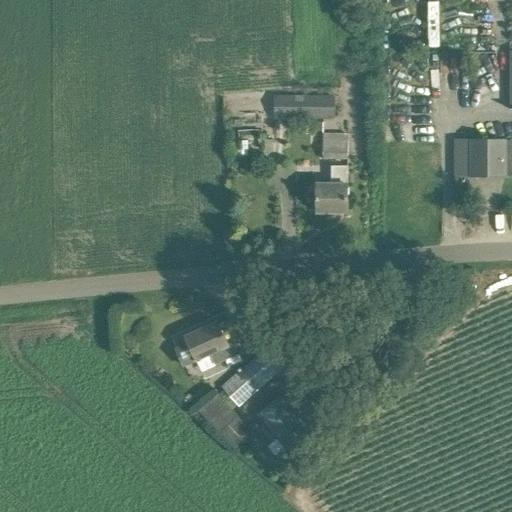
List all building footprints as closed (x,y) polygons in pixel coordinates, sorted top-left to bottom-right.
[(274,90),(274,117),(335,117),(335,94),(304,94),(304,90),(274,90)] [(323,158),(348,158),(349,132),(324,132),(323,158)] [(455,140),(455,176),(504,176),(505,140),(473,140),(455,140)] [(318,211),(349,211),(349,165),(333,165),(333,183),(318,183),(318,211)] [(190,342),(177,348),(185,367),(198,361),(198,362),(209,357),(213,366),(243,352),(229,321),(220,325),(218,321),(186,335),(190,342)] [(299,343),(291,350),(300,358),(307,351),(299,343)] [(223,385),(240,405),(285,365),(269,346),(223,385)] [(308,383),(299,391),(306,401),(316,393),(308,383)] [(219,433),(236,447),(248,436),(235,420),(239,416),(218,391),(198,409),(219,433)] [(279,395),(258,413),(289,450),(310,433),(279,395)]
